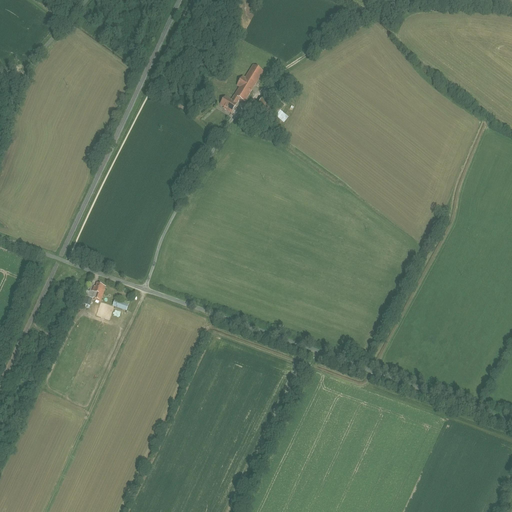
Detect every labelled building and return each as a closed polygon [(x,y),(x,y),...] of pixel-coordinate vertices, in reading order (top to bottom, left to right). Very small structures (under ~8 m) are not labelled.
[(245,103),(264,72),(254,66),(252,68),(240,60),(233,71),(243,77),(237,87),(240,88),(232,101),(229,99),(226,97),(220,106),(232,114),(240,100),(245,103)] [(276,107),(264,98),(257,106),(269,116),(276,107)] [(275,116),(284,124),(289,118),(280,110),(275,116)] [(102,300),(107,287),(97,284),(96,288),(94,287),(92,292),(98,294),(96,298),(102,300)] [(89,306),(92,299),(85,296),(82,304),(89,306)] [(114,306),(127,311),(130,303),(116,298),(114,306)]
